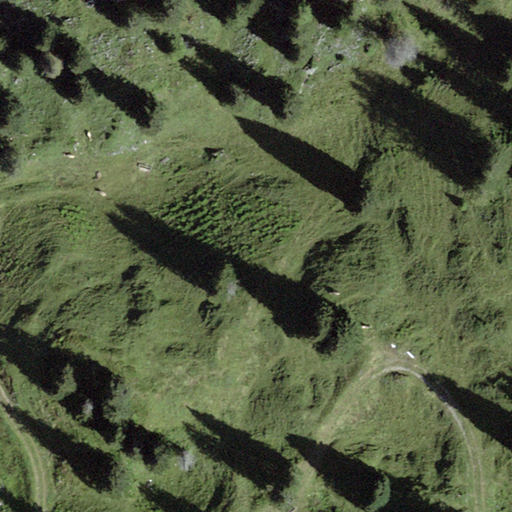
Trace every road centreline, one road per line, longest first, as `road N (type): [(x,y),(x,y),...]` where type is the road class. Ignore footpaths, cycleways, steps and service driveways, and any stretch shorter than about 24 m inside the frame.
road 1 (track): [(480,511),(473,453),(453,407),(399,365),(361,382),(276,511)]
road 2 (track): [(42,511),(38,460),(0,390)]
